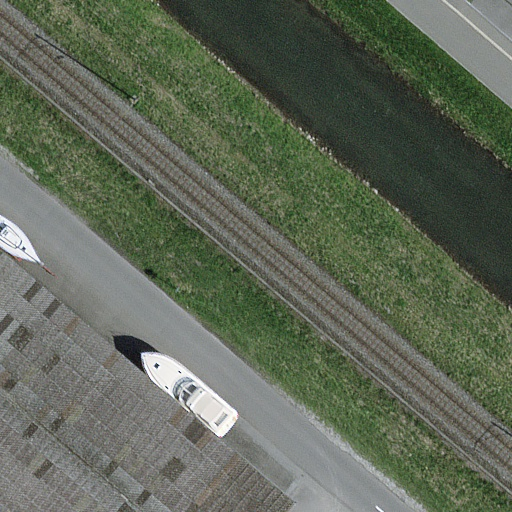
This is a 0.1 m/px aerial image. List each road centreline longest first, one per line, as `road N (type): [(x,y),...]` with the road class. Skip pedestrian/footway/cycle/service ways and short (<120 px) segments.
road 1 (unclassified): [(0,184),(380,511)]
road 2 (unclassified): [(511,83),(414,0)]
